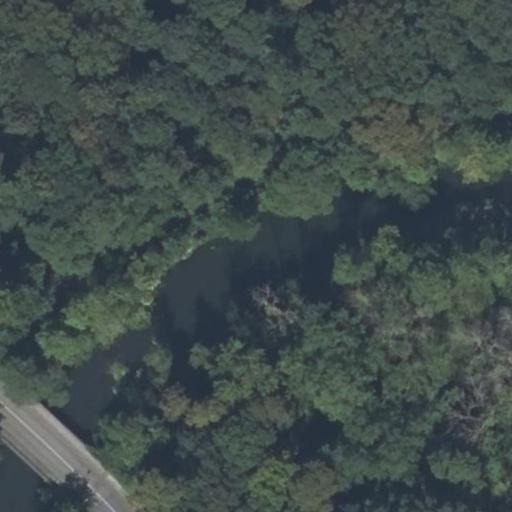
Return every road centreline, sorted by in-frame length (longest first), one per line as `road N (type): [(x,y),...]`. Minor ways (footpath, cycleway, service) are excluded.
road 1 (track): [(3,358),(98,261),(176,212),(384,135),(511,126)]
road 2 (secondary): [(0,401),(113,511)]
